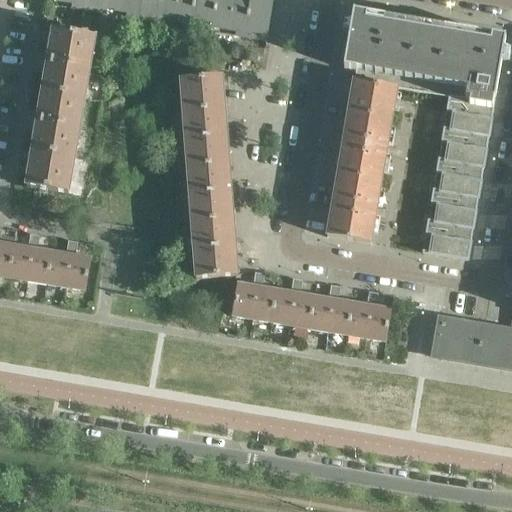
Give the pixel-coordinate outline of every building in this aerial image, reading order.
[(46,0),(46,4),(50,5),(51,0),(73,4),(72,8),(83,10),(84,0),(46,0)] [(102,13),(104,0),(84,0),(83,10),(102,13)] [(139,0),(104,0),(102,13),(104,14),(105,9),(128,13),(127,18),(138,20),(141,0),(139,0)] [(157,23),(160,0),(139,0),(141,0),(138,20),(157,23)] [(194,9),(195,0),(160,0),(157,23),(159,23),(159,19),(182,23),(182,27),(193,29),(196,9),(194,9)] [(212,32),(217,0),(195,0),(194,9),(196,9),(193,29),(212,32)] [(245,38),(251,0),(217,0),(212,32),(213,32),(214,28),(237,32),(237,36),(245,38)] [(266,41),(272,0),(251,0),(245,38),(266,41)] [(381,42),(385,19),(354,13),(351,30),(370,34),(369,40),(381,42)] [(404,83),(414,24),(385,19),(381,42),(373,86),(398,90),(399,82),(404,83)] [(434,88),(438,65),(444,29),(414,24),(404,83),(434,88)] [(468,70),(471,56),(474,34),(444,29),(438,65),(468,70)] [(373,86),(381,42),(369,40),(370,34),(351,30),(344,70),(356,72),(354,82),(373,86)] [(85,100),(95,38),(53,31),(43,93),(85,100)] [(503,56),(506,39),(474,34),(471,56),(482,58),(483,53),(503,56)] [(499,80),(503,56),(483,53),(482,58),(471,56),(468,70),(479,72),(478,77),(499,80)] [(497,88),(499,80),(478,77),(479,72),(468,70),(438,65),(434,88),(450,91),(449,99),(471,102),(472,96),(475,97),(478,84),(497,88)] [(225,111),(223,90),(222,79),(181,82),(183,114),(225,111)] [(392,121),(398,90),(373,86),(354,82),(348,114),(392,121)] [(493,111),(497,89),(497,88),(478,84),(475,97),(472,96),(471,102),(470,107),(493,111)] [(75,159),(85,100),(43,93),(33,152),(75,159)] [(489,137),(493,111),(470,107),(471,102),(449,99),(447,113),(454,114),(452,131),(489,137)] [(229,166),(227,133),(225,111),(183,114),(187,169),(229,166)] [(387,152),(391,130),(392,121),(348,114),(343,145),(387,152)] [(484,168),(489,137),(452,131),(444,130),(441,143),(449,145),(446,162),(484,168)] [(382,183),(386,156),(387,152),(343,145),(338,176),(382,183)] [(69,195),(75,159),(33,152),(27,188),(69,195)] [(478,199),(484,168),(446,162),(438,160),(436,174),(444,175),(441,192),(478,199)] [(233,221),(231,188),(229,166),(187,169),(191,224),(233,221)] [(376,215),(380,191),(382,183),(338,176),(332,207),(376,215)] [(478,199),(441,192),(433,191),(431,205),(439,206),(436,223),(473,229),(478,199)] [(371,246),(376,218),(376,215),(332,207),(327,238),(371,246)] [(238,277),(235,243),(233,221),(191,224),(196,280),(238,277)] [(468,262),(473,229),(436,223),(428,222),(425,235),(433,237),(430,255),(468,262)] [(0,278),(9,280),(14,247),(0,244),(2,232),(0,231),(0,278)] [(27,283),(35,237),(31,237),(29,249),(14,247),(9,280),(27,283)] [(46,286),(52,253),(38,251),(40,238),(35,237),(27,283),(46,286)] [(65,290),(73,244),(69,243),(67,256),(52,253),(46,286),(65,290)] [(85,293),(90,260),(76,257),(78,244),(73,244),(65,290),(85,293)] [(271,325),(277,292),(262,289),(265,276),(256,275),(253,288),(238,285),(233,318),(271,325)] [(309,331),(314,298),(300,296),(303,283),(293,281),(291,294),(277,292),(271,325),(309,331)] [(347,337),(352,305),(338,302),(340,289),(331,288),(329,301),(314,298),(309,331),(347,337)] [(385,344),(391,311),(376,309),(378,296),(369,294),(367,307),(352,305),(347,337),(385,344)] [(511,372),(511,321),(510,331),(439,319),(433,359),(511,372)]
